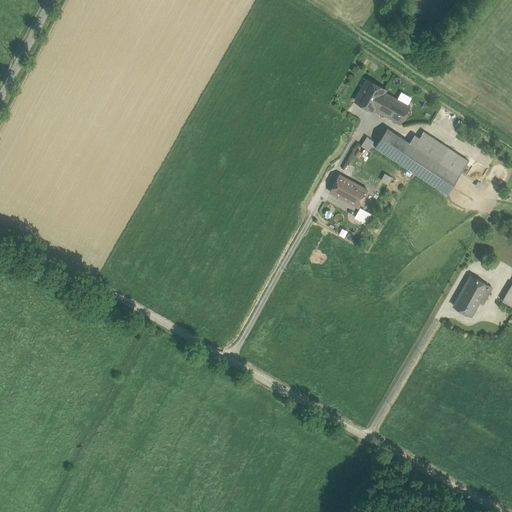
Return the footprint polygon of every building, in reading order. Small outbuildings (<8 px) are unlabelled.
[(385,90),(367,80),(356,101),(374,111),(374,110),(375,109),(374,109),(383,92),(384,93),(384,92),(385,90)] [(405,84),(399,80),(395,87),(400,90),(405,84)] [(418,89),(406,81),(405,84),(400,90),(413,98),(418,89)] [(410,106),(384,92),(384,93),(383,92),(375,109),(374,110),(400,124),(410,106)] [(442,106),(427,97),(416,116),(430,125),(442,106)] [(469,161),(423,132),(419,138),(414,135),(409,143),(387,128),(377,144),(367,137),(361,146),(371,152),(375,147),(447,194),(469,161)] [(353,183),(339,175),(330,191),(343,198),(353,183)] [(367,190),(353,183),(343,198),(358,207),(367,190)] [(359,207),(353,217),(364,222),(370,212),(359,207)] [(487,286),(470,276),(462,292),(479,301),(484,292),(487,286)] [(511,284),(501,303),(511,309),(511,284)] [(479,301),(462,292),(455,306),(471,315),(479,301)] [(484,292),(479,301),(483,303),(488,294),(484,292)]
